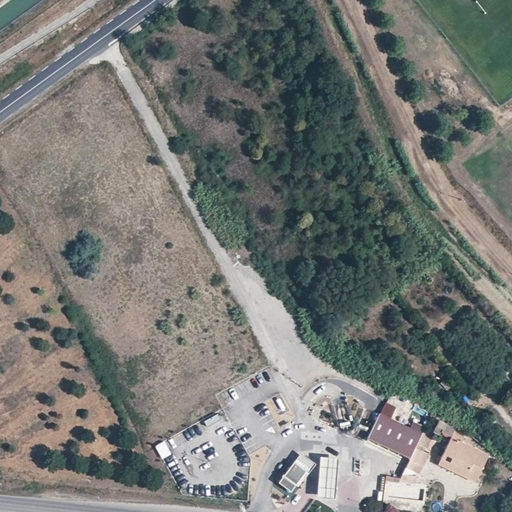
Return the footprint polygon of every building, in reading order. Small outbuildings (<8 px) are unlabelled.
[(367,408),(355,432),(409,457),(421,432),(367,408)] [(207,427),(220,419),(217,414),(204,422),(207,427)] [(449,439),(455,428),(439,420),(434,432),(449,439)] [(451,436),(438,464),(474,482),(488,454),(451,436)] [(155,446),(161,460),(171,455),(164,441),(155,446)] [(300,453),(294,461),(308,472),(315,463),(300,453)] [(319,459),(317,498),(334,499),(336,460),(319,459)] [(294,461),(283,476),(298,486),(308,472),(294,461)]
